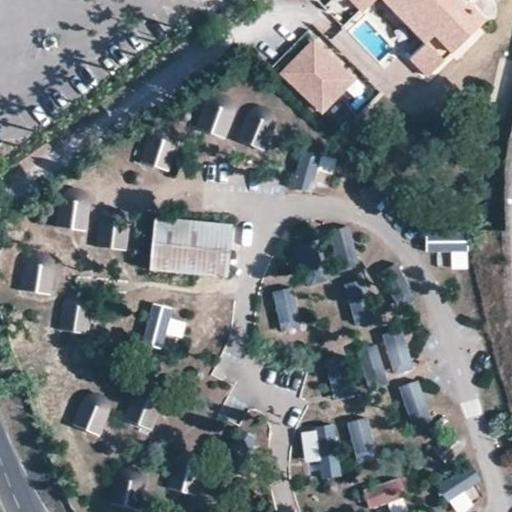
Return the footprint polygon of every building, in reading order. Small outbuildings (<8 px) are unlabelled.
[(355,0),(413,58),(434,39),(452,54),(497,11),(488,0),(355,0)] [(317,46),(287,76),(324,111),(353,81),(317,46)] [(254,103),(238,138),(266,151),(282,116),(254,103)] [(149,135),(141,162),(159,166),(166,139),(149,135)] [(313,192),(318,167),(299,163),(293,188),(313,192)] [(89,230),(90,199),(59,198),(59,229),(89,230)] [(159,220),(154,271),(221,275),(232,275),(235,227),(159,220)] [(116,230),(111,248),(125,251),(129,234),(116,230)] [(452,269),(469,269),(468,239),(431,241),(431,252),(451,252),(452,269)] [(23,264),(22,292),(52,293),(53,265),(23,264)] [(295,286),(274,289),(281,330),(303,327),(295,286)] [(59,319),(85,329),(94,302),(69,293),(59,319)] [(164,351),(168,334),(183,338),(188,317),(153,307),(143,346),(164,351)] [(384,340),(395,376),(414,370),(403,334),(384,340)] [(399,388),(408,411),(428,404),(420,381),(399,388)] [(86,393),(74,424),(100,435),(112,403),(86,393)] [(126,424),(156,430),(162,402),(132,396),(126,424)] [(238,427),(246,416),(228,402),(219,413),(238,427)] [(311,457),(326,427),(304,417),(289,446),(311,457)] [(366,418),(348,422),(357,465),(376,461),(366,418)] [(186,494),(202,459),(182,450),(166,485),(186,494)] [(468,491),(483,481),(473,467),(458,477),(468,491)] [(109,503),(128,507),(135,477),(116,472),(109,503)] [(454,511),(469,511),(476,508),(457,476),(439,486),(454,511)] [(395,481),(364,492),(370,506),(400,495),(395,481)]
